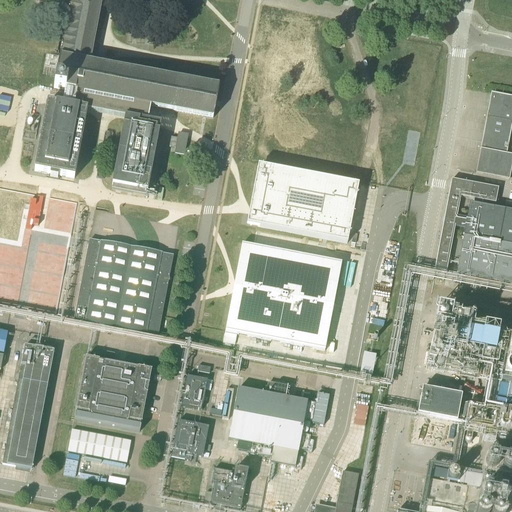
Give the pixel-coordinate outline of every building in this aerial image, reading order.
[(93,46),(100,6),(101,1),(97,0),(70,0),(60,54),(90,60),(91,55),(93,46)] [(54,89),(65,91),(83,95),(89,64),(90,60),(60,54),(54,89)] [(219,88),(102,66),(98,66),(89,64),(83,95),(150,108),(171,111),(213,119),(217,95),(219,88)] [(147,123),(150,108),(83,95),(65,91),(63,103),(62,107),(87,112),(101,115),(110,116),(125,119),(147,123)] [(477,175),(510,181),(511,172),(511,156),(507,155),(511,127),(511,98),(491,94),(481,150),(482,150),(477,175)] [(35,172),(50,175),(49,179),(58,181),(59,176),(74,179),(87,112),(62,107),(48,104),(35,172)] [(112,186),(146,193),(160,126),(147,123),(125,119),(112,186)] [(175,154),(184,156),(188,137),(179,135),(175,154)] [(99,177),(103,178),(110,144),(106,143),(99,177)] [(250,212),(248,226),(348,244),(359,186),(259,167),(250,212)] [(434,270),(447,272),(461,198),(495,204),(497,189),(451,181),(434,270)] [(467,277),(499,283),(511,284),(511,213),(469,205),(457,275),(467,277)] [(173,257),(90,241),(74,322),(157,338),(173,257)] [(236,282),(226,334),(324,352),(341,264),(242,245),(236,282)] [(498,287),(499,283),(467,277),(466,281),(498,287)] [(431,371),(443,373),(445,361),(502,372),(508,342),(506,341),(492,338),(492,339),(476,336),(476,334),(474,334),(477,322),(456,319),(456,318),(439,315),(434,343),(437,343),(431,371)] [(2,465),(32,471),(54,353),(25,347),(2,465)] [(364,354),(361,376),(372,377),(375,356),(364,354)] [(140,423),(142,424),(152,371),(138,369),(99,362),(99,361),(85,359),(76,409),(75,411),(77,411),(76,416),(75,416),(74,420),(140,433),(141,428),(140,428),(140,423)] [(181,408),(201,411),(202,411),(203,407),(202,406),(207,381),(187,378),(181,408)] [(511,389),(499,387),(494,414),(511,416),(511,389)] [(315,405),(238,390),(228,441),(272,449),(269,465),(295,469),(304,421),(312,422),(312,424),(323,426),(329,397),(317,395),(315,405)] [(417,416),(456,423),(461,397),(422,390),(418,412),(417,416)] [(511,416),(494,414),(467,409),(461,444),(462,444),(461,446),(471,448),(478,443),(480,436),(511,442),(511,416)] [(203,458),(207,436),(209,428),(208,428),(178,422),(171,459),(191,462),(192,456),(194,456),(203,458)] [(68,453),(127,464),(131,443),(72,431),(68,453)] [(214,485),(213,494),(206,493),(204,504),(210,505),(216,506),(215,511),(223,511),(225,508),(232,509),(239,511),(240,511),(248,472),(235,470),(234,474),(214,470),(211,484),(214,485)] [(335,511),(351,511),(359,476),(343,473),(335,511)] [(476,511),(480,490),(427,481),(420,511),(476,511)]
